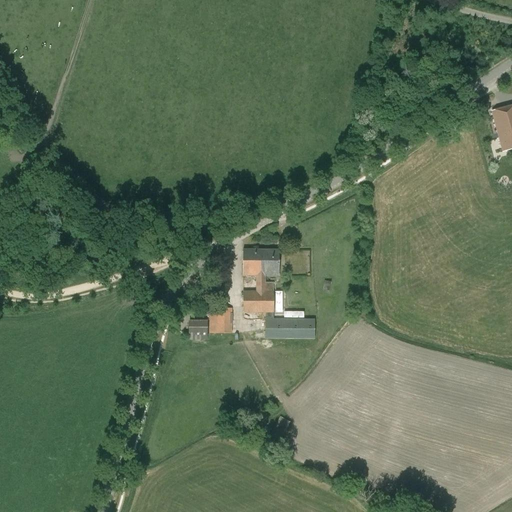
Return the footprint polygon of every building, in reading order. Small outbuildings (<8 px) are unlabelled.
[(511,106),(491,112),(502,152),(511,149),(511,106)] [(278,250),(243,250),(243,276),(255,276),(255,291),(243,291),(243,313),(265,313),(265,319),(273,319),(273,284),(273,282),(265,282),(265,276),(278,276),(278,250)] [(232,308),(209,308),(209,333),(232,333),(232,308)] [(273,319),(265,319),(265,339),(315,339),(315,319),(273,319)] [(207,321),(188,321),(188,340),(207,340),(207,321)] [(280,417),(270,435),(280,440),(290,422),(280,417)]
